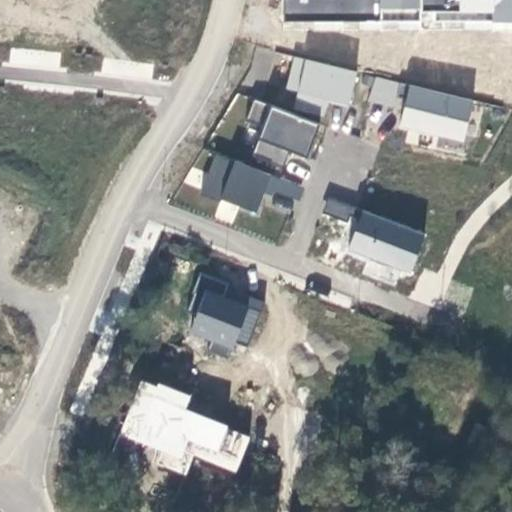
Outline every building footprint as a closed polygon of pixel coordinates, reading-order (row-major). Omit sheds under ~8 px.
[(283,0),(284,28),(419,28),(418,0),(283,0)] [(511,0),(418,0),(419,28),(511,28),(511,0)] [(358,70),(292,55),(283,90),(349,106),(358,70)] [(473,102),(377,77),(368,98),(403,109),(401,127),(464,142),(473,102)] [(321,124),(270,106),(254,154),(284,167),(290,152),(307,157),(321,124)] [(305,188),(214,153),(200,195),(220,201),(256,216),(267,189),(300,202),(305,188)] [(412,274),(424,234),(363,211),(348,251),(412,274)] [(247,345),(261,303),(249,298),(247,305),(206,290),(192,332),(232,348),(237,338),(247,345)] [(157,382),(139,380),(120,435),(161,450),(154,464),(186,476),(194,457),(236,472),(249,437),(185,411),(192,395),(157,382)]
